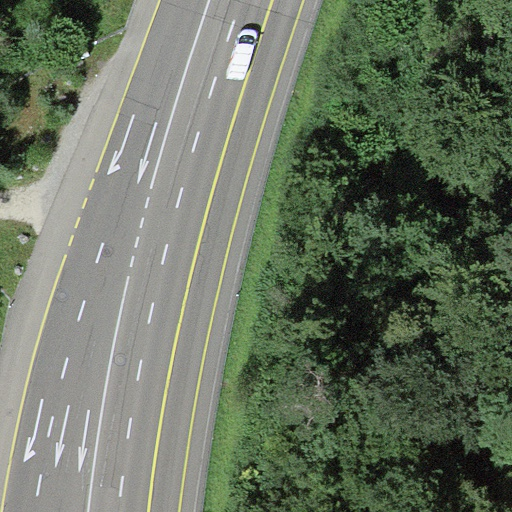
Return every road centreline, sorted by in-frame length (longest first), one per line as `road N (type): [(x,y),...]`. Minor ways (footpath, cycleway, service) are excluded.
road 1 (secondary): [(91,511),(150,223),(224,0)]
road 2 (track): [(150,223),(0,203)]
